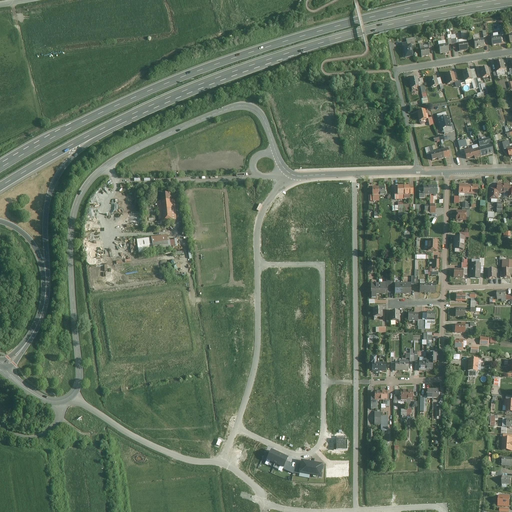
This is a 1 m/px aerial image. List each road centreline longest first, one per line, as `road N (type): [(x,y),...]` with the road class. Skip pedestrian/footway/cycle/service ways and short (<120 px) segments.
road 1 (motorway): [(448,0),(208,66),(0,168)]
road 2 (motorway): [(101,129),(302,47),(511,2)]
road 3 (tertiary): [(74,314),(77,200),(124,154),(244,105),(259,112),(280,163),(298,175)]
road 4 (residential): [(256,265),(313,265),(322,274),(323,429),(306,454),(234,428)]
road 5 (residential): [(511,52),(395,70),(419,173)]
road 6 (residential): [(72,394),(138,440),(177,458),(224,465)]
road 7 (track): [(264,177),(117,183),(106,166)]
road 8 (motorway): [(46,277),(53,184),(101,129)]
road 9 (residential): [(256,265),(256,351),(234,428)]
road 10 (residential): [(443,303),(441,379),(373,381)]
